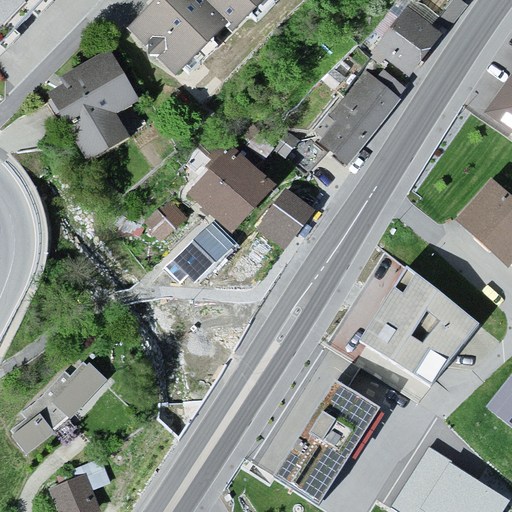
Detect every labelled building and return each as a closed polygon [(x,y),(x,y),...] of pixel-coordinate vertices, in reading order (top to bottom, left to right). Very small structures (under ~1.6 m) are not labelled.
[(34,0),(0,0),(0,27),(4,31),(34,0)] [(226,30),(194,0),(161,0),(134,29),(182,75),(226,30)] [(275,0),(217,0),(245,29),(275,0)] [(439,34),(405,8),(369,56),(382,67),(389,58),(410,73),(439,34)] [(148,102),(119,46),(42,87),(66,133),(80,126),(96,156),(133,136),(122,116),(148,102)] [(511,74),(485,114),(511,132),(511,74)] [(398,99),(368,77),(318,144),(348,166),(398,99)] [(275,187),(228,144),(182,195),(209,219),(229,237),(275,187)] [(511,200),(492,183),(458,221),(511,268),(511,200)] [(313,210),(287,191),(258,231),(284,249),(313,210)] [(234,249),(209,226),(175,262),(200,285),(234,249)] [(482,325),(412,274),(363,342),(432,393),(482,325)] [(109,382),(79,355),(47,391),(76,418),(109,382)] [(511,418),(511,378),(492,401),(511,418)] [(384,410),(339,382),(278,479),(323,507),(384,410)] [(57,433),(38,409),(9,432),(28,456),(57,433)] [(511,490),(429,448),(396,511),(505,511),(511,500),(511,490)] [(101,511),(89,475),(52,488),(60,511),(101,511)]
